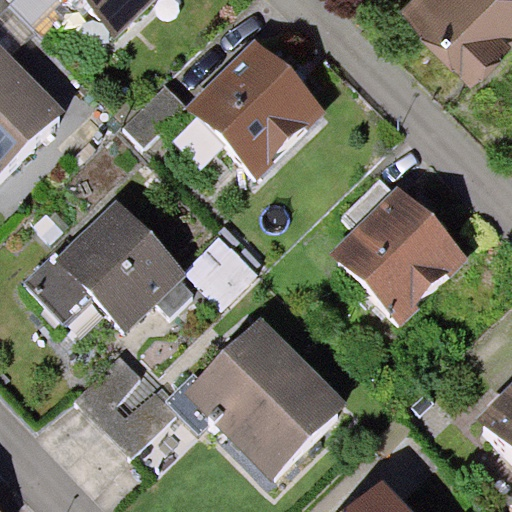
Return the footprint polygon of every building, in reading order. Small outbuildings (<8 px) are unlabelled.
[(72,0),(83,0),(119,36),(155,0),(19,0),(12,7),(38,34),(72,0)] [(511,0),(404,0),(470,66),(505,31),(508,35),(511,30),(511,0)] [(0,28),(0,182),(2,185),(71,114),(0,44),(0,35),(3,32),(0,28)] [(189,112),(257,183),(326,117),(258,46),(189,112)] [(122,129),(144,151),(186,110),(164,88),(122,129)] [(394,197),(380,182),(339,222),(352,235),(328,258),(398,330),(468,262),(400,191),(394,197)] [(173,319),(204,290),(118,199),(59,255),(55,251),(26,279),(69,324),(95,300),(127,335),(159,305),(173,319)] [(213,426),(272,487),(355,407),(268,317),(202,380),(197,374),(172,398),(164,390),(159,394),(126,360),(79,405),(132,460),(181,413),(203,436),(213,426)] [(511,394),(477,426),(511,464),(511,394)] [(415,511),(390,485),(360,511),(415,511)]
